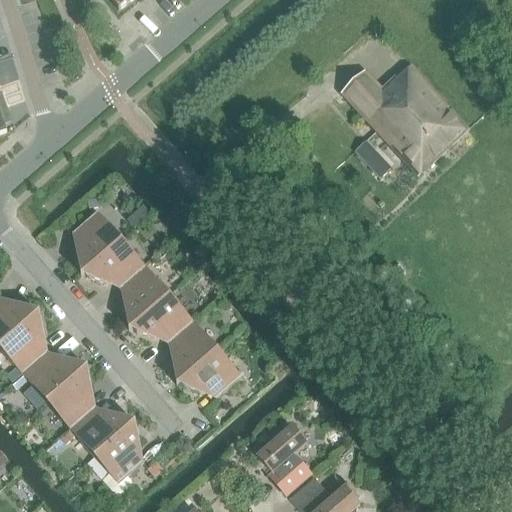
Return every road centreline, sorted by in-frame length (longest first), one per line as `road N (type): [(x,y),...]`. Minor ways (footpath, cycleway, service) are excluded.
road 1 (residential): [(475,511),(188,179)]
road 2 (residential): [(188,421),(0,209)]
road 3 (unclassified): [(51,141),(215,0)]
road 4 (residential): [(51,141),(6,0)]
